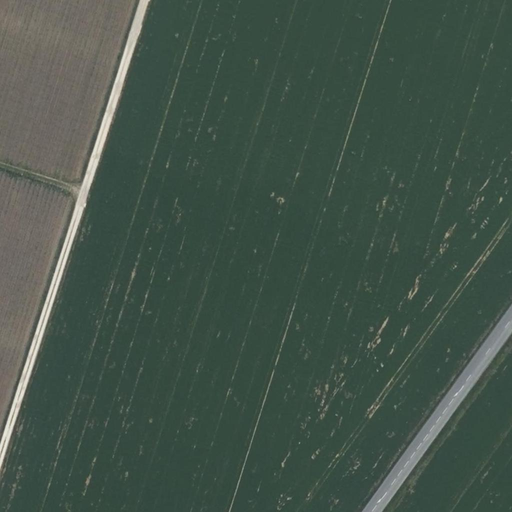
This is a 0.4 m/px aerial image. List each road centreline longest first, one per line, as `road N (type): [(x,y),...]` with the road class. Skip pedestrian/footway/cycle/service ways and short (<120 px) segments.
road 1 (track): [(0,452),(142,0)]
road 2 (tertiary): [(379,511),(511,324)]
